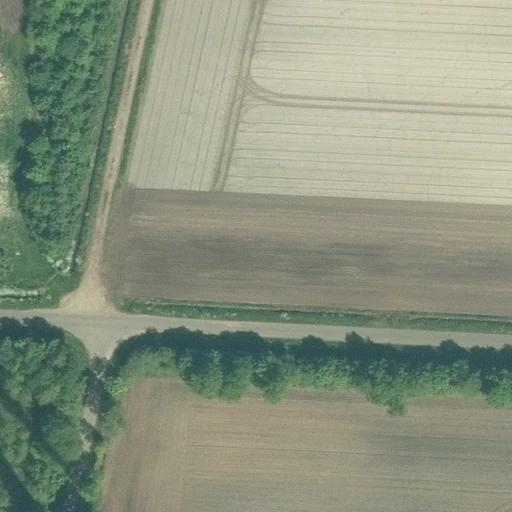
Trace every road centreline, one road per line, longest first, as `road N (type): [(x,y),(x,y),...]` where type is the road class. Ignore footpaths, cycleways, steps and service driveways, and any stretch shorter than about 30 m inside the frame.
road 1 (unclassified): [(135,303),(511,324)]
road 2 (track): [(158,0),(96,301)]
road 3 (unclassified): [(135,303),(88,511)]
road 4 (unclassified): [(0,296),(135,303)]
